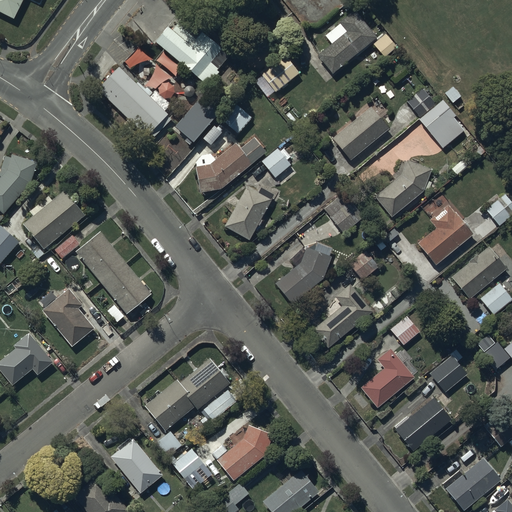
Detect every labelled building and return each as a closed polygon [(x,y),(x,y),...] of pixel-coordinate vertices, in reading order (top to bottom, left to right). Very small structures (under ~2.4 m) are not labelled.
[(38,0),(0,0),(0,13),(14,20),(23,0),(36,0),(38,1),(38,0)] [(316,58),(332,76),(376,39),(353,12),(338,24),(339,26),(324,37),(331,46),(316,58)] [(167,28),(155,44),(183,67),(183,68),(207,87),(218,73),(217,72),(229,57),(202,33),(195,40),(177,24),(171,31),(167,28)] [(396,48),(385,35),(372,46),(384,59),(396,48)] [(275,93),(299,74),(283,54),(259,74),(261,77),(254,82),(267,98),(274,93),(275,93)] [(398,56),(390,62),(395,68),(403,61),(409,69),(413,65),(406,56),(402,60),(398,56)] [(134,85),(117,68),(97,90),(146,137),(149,134),(154,138),(171,120),(163,112),(170,106),(164,100),(165,100),(166,100),(167,100),(168,100),(169,100),(169,99),(170,99),(171,98),(172,97),(172,96),(173,96),(173,95),(173,94),(173,93),(173,92),(173,91),(173,90),(173,89),(172,88),(172,87),(171,86),(170,86),(169,85),(168,85),(167,84),(166,84),(165,84),(164,84),(163,84),(163,85),(162,85),(161,85),(161,86),(160,86),(160,87),(159,87),(159,88),(158,88),(158,89),(157,90),(157,91),(157,92),(157,93),(157,94),(158,94),(155,92),(152,94),(138,81),(134,85)] [(420,119),(435,106),(422,89),(406,102),(420,119)] [(267,102),(261,96),(246,111),(251,117),(267,102)] [(199,98),(173,128),(186,140),(184,142),(190,147),(218,115),(199,98)] [(435,106),(420,119),(418,121),(444,153),(452,147),(449,144),(466,131),(442,101),(435,106)] [(251,118),(235,105),(221,122),(237,135),(251,118)] [(349,125),(331,140),(349,162),(388,130),(367,105),(347,122),(349,125)] [(480,146),(467,130),(462,134),(466,139),(463,142),(472,153),(480,146)] [(240,151),(235,145),(215,161),(209,155),(208,155),(207,155),(206,155),(205,155),(204,155),(204,156),(203,156),(202,156),(201,157),(200,157),(200,158),(199,158),(199,159),(198,159),(198,160),(197,160),(197,161),(196,161),(196,162),(195,163),(196,168),(195,168),(199,194),(221,190),(265,154),(253,140),(240,151)] [(280,153),(277,150),(261,163),(274,179),(290,166),(286,161),(291,157),(284,149),(280,153)] [(31,183),(37,164),(12,156),(11,158),(5,156),(0,173),(0,177),(1,179),(0,179),(0,212),(3,215),(31,183)] [(374,198),(391,219),(422,193),(431,170),(406,161),(400,176),(374,198)] [(257,193),(246,187),(223,228),(248,242),(274,197),(260,189),(257,193)] [(44,251),(85,217),(63,191),(52,201),(48,196),(29,213),(32,216),(22,225),(44,251)] [(345,194),(323,210),(343,235),(364,218),(345,194)] [(511,194),(507,198),(505,196),(485,211),(498,227),(511,215),(511,194)] [(472,236),(447,206),(442,210),(443,211),(434,219),(433,217),(428,221),(435,229),(416,246),(434,267),(472,236)] [(1,226),(0,226),(0,264),(20,242),(1,226)] [(100,232),(75,252),(127,316),(152,295),(150,293),(152,292),(143,280),(141,282),(100,232)] [(80,245),(73,236),(54,251),(61,260),(80,245)] [(289,260),(295,267),(273,285),(291,306),(323,279),(331,258),(305,249),(304,252),(301,249),(289,260)] [(468,263),(469,264),(450,279),(468,300),(504,271),(487,249),(477,257),(477,256),(468,263)] [(378,268),(365,251),(348,264),(362,282),(378,268)] [(498,284),(497,286),(480,301),(493,316),(511,300),(498,284)] [(327,349),(328,349),(372,313),(350,286),(334,298),(342,307),(312,331),(327,349)] [(70,290),(42,312),(72,348),(94,330),(79,311),(83,307),(70,290)] [(405,318),(390,331),(403,347),(419,334),(405,318)] [(13,347),(15,350),(0,362),(0,371),(13,387),(32,371),(37,377),(52,364),(29,335),(13,347)] [(495,344),(488,336),(476,346),(483,354),(495,344)] [(511,343),(503,351),(511,362),(511,343)] [(450,356),(427,374),(444,394),(466,375),(456,364),(465,356),(460,349),(451,357),(450,356)] [(413,379),(389,351),(376,361),(383,370),(360,389),(377,409),(413,379)] [(198,410),(204,417),(200,421),(204,426),(209,423),(210,424),(242,398),(225,380),(229,376),(222,369),(219,371),(209,361),(180,385),(177,381),(161,394),(158,391),(143,403),(146,406),(145,407),(165,432),(194,408),(197,411),(198,410)] [(441,411),(432,399),(394,431),(410,453),(450,422),(446,416),(448,414),(444,409),(441,411)] [(500,449),(511,438),(511,415),(510,414),(487,434),(500,449)] [(264,456),(273,437),(248,427),(246,433),(245,433),(244,433),(244,432),(243,432),(242,432),(241,432),(240,432),(240,433),(239,433),(238,434),(238,435),(237,435),(237,436),(237,437),(237,438),(237,439),(238,439),(238,440),(239,441),(240,441),(240,442),(216,462),(233,482),(264,456)] [(155,445),(166,459),(182,446),(171,432),(155,445)] [(118,451),(110,459),(141,496),(164,476),(134,441),(132,442),(129,439),(117,449),(118,451)] [(192,450),(173,465),(186,481),(205,466),(192,450)] [(465,511),(500,481),(481,460),(464,474),(461,470),(443,485),(446,488),(444,491),(462,511),(465,511)] [(297,511),(320,494),(302,471),(262,503),(269,511),(297,511)] [(98,476),(74,497),(85,511),(127,511),(128,511),(98,476)] [(250,494),(240,483),(206,511),(235,511),(238,509),(236,506),(250,494)] [(511,511),(511,507),(507,500),(493,511),(494,511),(511,511)]
